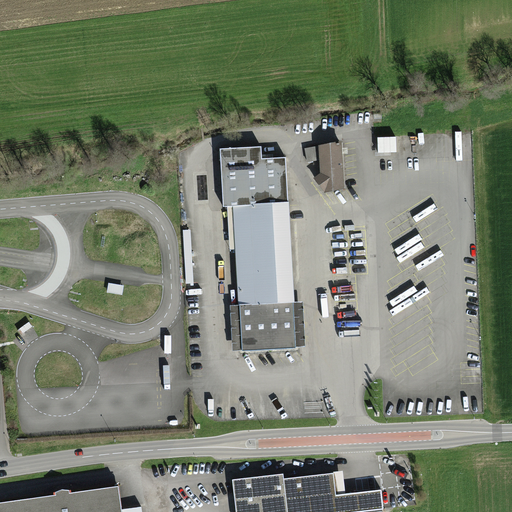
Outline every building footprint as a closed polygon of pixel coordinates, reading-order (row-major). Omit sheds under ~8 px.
[(320,147),(322,173),(314,181),(323,190),(342,189),(338,145),(320,147)] [(261,147),(220,150),(223,207),(233,206),(289,202),(286,158),(261,159),(261,147)] [(289,202),(233,206),(239,308),(232,308),(233,351),(304,348),(302,305),(293,305),(289,202)] [(291,476),(239,482),(242,511),(376,511),(389,511),(387,494),(343,499),(340,475),(292,481),(291,476)] [(55,497),(0,504),(0,511),(120,511),(118,489),(70,495),(65,492),(58,493),(55,497)]
